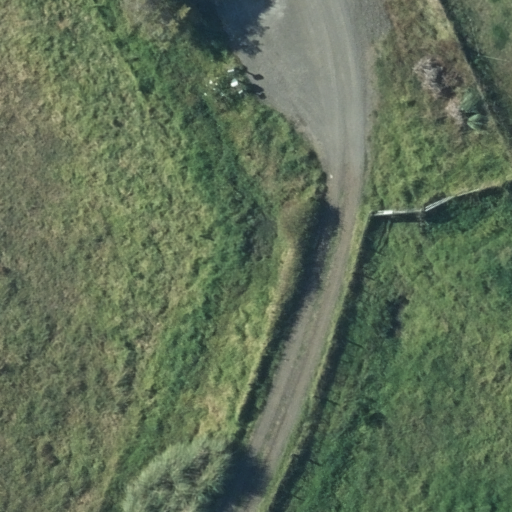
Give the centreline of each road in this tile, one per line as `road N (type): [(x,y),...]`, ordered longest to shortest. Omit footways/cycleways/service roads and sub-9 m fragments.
road 1 (track): [(344,189),(299,365),(237,511)]
road 2 (unclassified): [(344,189),(332,45),(318,0)]
